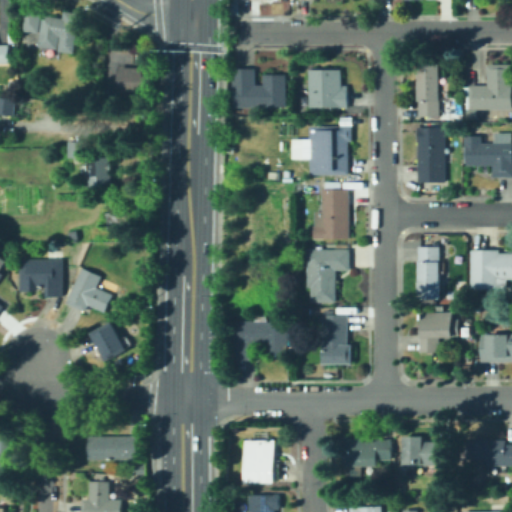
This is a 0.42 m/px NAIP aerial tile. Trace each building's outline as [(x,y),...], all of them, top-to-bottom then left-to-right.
[(43,15),(65,18),(66,11),(81,14),(75,54),(59,51),(59,50),(40,47),(41,34),(22,31),(26,8),(44,11),(43,15)] [(443,64),(442,116),(420,116),(421,64),(443,64)] [(511,64),(511,109),(503,109),(503,118),(484,119),(483,109),(478,109),(478,119),(468,119),(468,110),(471,110),(471,85),(489,85),(489,64),(511,64)] [(155,76),(154,97),(120,96),(121,67),(146,68),(145,76),(155,76)] [(258,85),(265,85),(265,75),(287,74),(287,107),(267,107),(267,113),(258,113),(258,108),(235,108),(235,68),(258,68),(258,85)] [(349,85),(350,108),(341,107),(311,107),(311,69),(344,69),(344,85),(349,85)] [(0,97),(18,99),(17,116),(0,115),(0,97)] [(354,126),(354,141),(350,141),(350,174),(312,174),(312,126),(354,126)] [(448,127),(448,182),(420,182),(420,126),(425,126),(425,127),(448,127)] [(511,133),(511,177),(494,177),(494,166),(468,166),(468,163),(465,163),(465,147),(467,147),(467,136),(484,135),(484,143),(496,143),(496,133),(511,133)] [(90,141),(90,158),(71,158),(71,141),(90,141)] [(112,157),(112,163),(115,163),(115,171),(113,171),(114,185),(93,186),(93,157),(112,157)] [(351,188),(352,239),(315,239),(315,226),(316,226),(316,211),(323,211),(323,188),(351,188)] [(132,229),(109,230),(108,213),(131,211),(132,229)] [(79,241),(71,242),(71,231),(79,231),(79,241)] [(442,279),(442,299),(420,299),(420,281),(421,279),(420,246),(442,246),(442,279)] [(352,249),(352,270),(338,270),(338,279),(338,302),(313,302),(313,287),(309,287),(309,266),(305,266),(305,249),(352,249)] [(511,253),(511,279),(509,279),(509,289),(473,289),(473,249),(502,249),(502,253),(511,253)] [(65,259),(65,297),(48,297),(48,288),(40,288),(40,291),(22,291),(22,259),(65,259)] [(115,295),(107,312),(90,304),(87,312),(68,303),(84,267),(103,276),(98,287),(115,295)] [(461,320),(461,336),(455,336),(455,337),(441,337),(441,352),(422,352),(422,334),(423,334),(423,312),(455,312),(455,320),(461,320)] [(354,344),(354,364),(325,364),(325,322),(320,322),(320,315),(325,314),(350,314),(350,344),(354,344)] [(129,350),(109,361),(93,333),(114,321),(129,350)] [(289,322),(289,356),(265,356),(265,344),(257,344),(258,360),(237,360),(236,344),(235,321),(268,321),(268,322),(289,322)] [(511,333),(511,361),(483,362),(483,335),(494,335),(494,328),(509,328),(509,334),(511,333)] [(0,434),(13,434),(13,464),(17,464),(17,482),(0,482),(0,434)] [(144,436),(144,459),(91,460),(90,436),(144,436)] [(454,440),(454,465),(422,465),(422,464),(406,464),(406,436),(425,436),(425,441),(454,440)] [(393,439),(393,460),(379,460),(379,466),(364,466),(363,476),(347,476),(347,442),(346,437),(363,438),(363,439),(393,439)] [(511,444),(511,466),(487,466),(488,459),(469,459),(468,438),(491,438),(491,440),(507,440),(507,444),(511,444)] [(277,440),(277,483),(247,483),(247,440),(277,440)] [(111,481),(111,499),(123,499),(123,511),(84,511),(85,499),(91,499),(92,481),(111,481)] [(281,494),(281,509),(277,509),(277,511),(250,511),(250,494),(281,494)]
